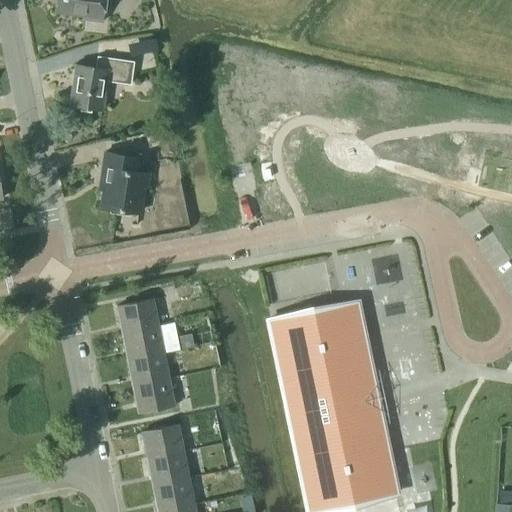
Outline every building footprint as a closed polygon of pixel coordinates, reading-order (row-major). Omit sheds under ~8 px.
[(55,0),(55,12),(83,16),(83,19),(102,21),(104,0),(55,0)] [(153,36),(131,40),(133,52),(156,48),(153,36)] [(129,84),(133,61),(97,56),(95,67),(76,64),(70,104),(101,109),(105,80),(129,84)] [(157,132),(161,153),(178,149),(173,129),(157,132)] [(101,179),(105,180),(101,206),(139,212),(143,185),(147,186),(149,173),(136,171),(138,157),(105,152),(101,179)] [(190,286),(175,288),(177,299),(192,296),(193,299),(205,297),(202,279),(190,281),(190,286)] [(152,298),(117,306),(122,332),(158,325),(154,307),(164,305),(162,297),(152,299),(152,298)] [(370,385),(368,375),(372,375),(356,300),(269,319),(286,405),(290,404),(295,424),(291,425),(309,511),(396,493),(374,384),(370,385)] [(122,332),(127,359),(163,352),(158,325),(122,332)] [(194,345),(190,332),(179,336),(182,348),(194,345)] [(127,359),(133,385),(168,378),(163,352),(127,359)] [(174,405),(168,378),(133,385),(138,412),(174,405)] [(183,452),(177,424),(142,431),(147,458),(183,452)] [(147,458),(153,485),(188,478),(183,452),(147,458)] [(153,485),(158,511),(194,504),(188,478),(153,485)] [(495,511),(511,511),(511,503),(496,502),(495,511)]
